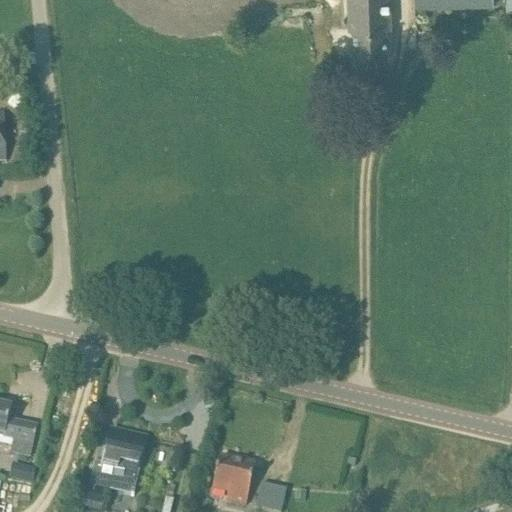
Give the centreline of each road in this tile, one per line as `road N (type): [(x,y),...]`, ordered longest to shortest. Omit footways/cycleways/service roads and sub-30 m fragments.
road 1 (unclassified): [(65,329),(511,430)]
road 2 (unclassified): [(65,329),(37,0)]
